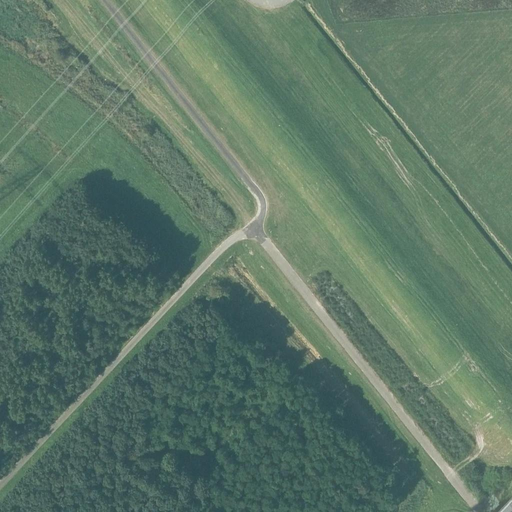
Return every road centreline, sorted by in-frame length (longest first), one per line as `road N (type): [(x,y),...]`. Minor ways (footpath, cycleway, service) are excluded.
road 1 (unclassified): [(0,486),(226,245),(255,233)]
road 2 (unclassified): [(477,511),(255,233)]
road 3 (unclassified): [(255,233),(262,207),(256,190),(104,0)]
